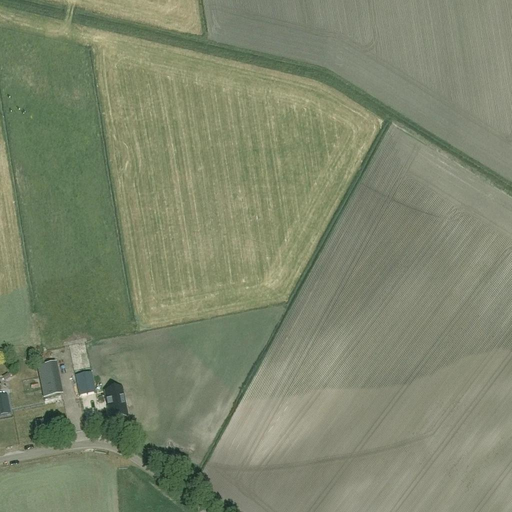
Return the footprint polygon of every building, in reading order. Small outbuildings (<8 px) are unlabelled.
[(18,356),(39,352),(37,339),(16,343),(18,356)] [(60,396),(53,364),(37,367),(44,399),(60,396)] [(95,394),(93,385),(91,374),(75,377),(77,388),(79,397),(95,394)] [(125,390),(108,393),(114,423),(131,419),(125,390)] [(90,402),(84,403),(86,411),(92,409),(90,402)] [(9,407),(0,408),(0,414),(0,416),(10,415),(9,407)]
